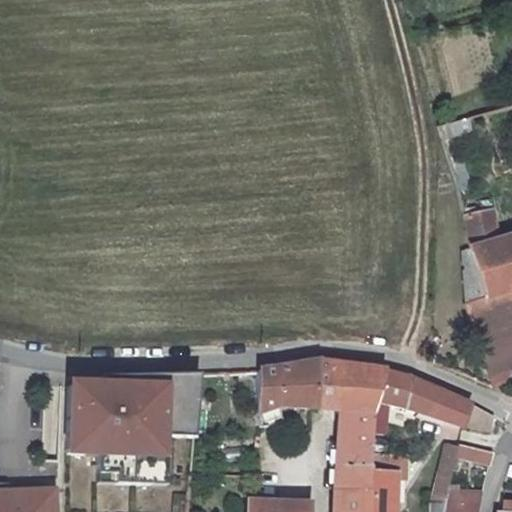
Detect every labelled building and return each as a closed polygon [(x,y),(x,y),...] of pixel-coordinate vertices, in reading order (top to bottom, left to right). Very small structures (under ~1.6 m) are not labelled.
[(488,301),(510,294),(511,292),(511,236),(500,240),(493,211),(463,217),(488,301)] [(511,372),(511,301),(510,294),(488,301),(510,372),(511,372)] [(476,345),(462,346),(466,373),(464,379),(494,393),(487,370),(480,362),(476,345)] [(280,408),(309,410),(337,412),(371,415),(374,403),(383,373),(377,372),(360,368),(341,366),(318,364),(320,361),(257,371),(255,417),(280,408)] [(406,378),(395,376),(383,373),(374,403),(386,406),(408,411),(464,429),(464,428),(471,406),(450,397),(420,383),(412,381),(406,378)] [(150,381),(62,379),(60,453),(94,454),(94,485),(163,486),(164,437),(193,438),(195,374),(151,374),(150,381)] [(386,406),(374,403),(371,415),(383,419),(386,406)] [(493,419),(471,406),(464,428),(488,434),(493,419)] [(368,495),(369,475),(369,457),(371,415),(337,412),(333,495),(368,495)] [(458,447),(455,458),(489,467),(492,455),(458,445),(458,447)] [(455,458),(458,447),(445,446),(429,509),(442,511),(444,501),(455,458)] [(368,495),(368,511),(391,511),(392,506),(397,506),(402,504),(403,476),(392,476),(369,475),(368,495)] [(48,511),(48,488),(0,489),(0,511),(48,511)] [(368,511),(368,495),(333,495),(332,511),(368,511)] [(442,511),(477,511),(480,502),(444,501),(442,511)]
